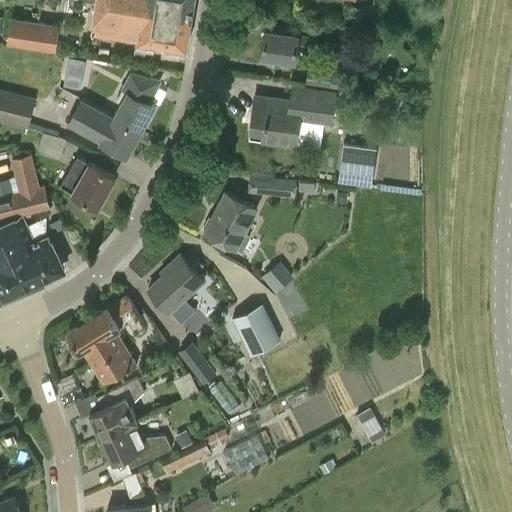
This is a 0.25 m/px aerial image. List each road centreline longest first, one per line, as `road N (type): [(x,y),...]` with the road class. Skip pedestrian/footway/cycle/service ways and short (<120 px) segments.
road 1 (tertiary): [(14,319),(93,276),(136,227),(183,134),(211,0)]
road 2 (tertiary): [(511,416),(500,288),(511,131)]
road 3 (residential): [(68,511),(63,448),(14,319)]
